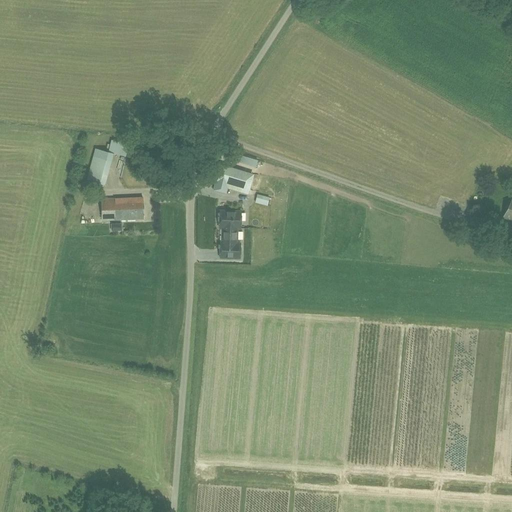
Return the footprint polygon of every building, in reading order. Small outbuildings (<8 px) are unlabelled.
[(257,161),(239,156),(237,162),(255,167),(257,161)] [(226,194),(227,188),(247,194),(253,174),(213,162),(208,179),(216,181),(213,191),(226,194)] [(267,205),(269,197),(257,194),(255,203),(267,205)] [(102,220),(143,219),(142,197),(101,199),(102,220)] [(511,199),(503,218),(508,221),(507,223),(511,226),(511,199)] [(220,210),(219,227),(222,228),(222,242),(220,242),(220,257),(240,258),(240,243),(237,243),(237,228),(240,228),(241,211),(220,210)]
